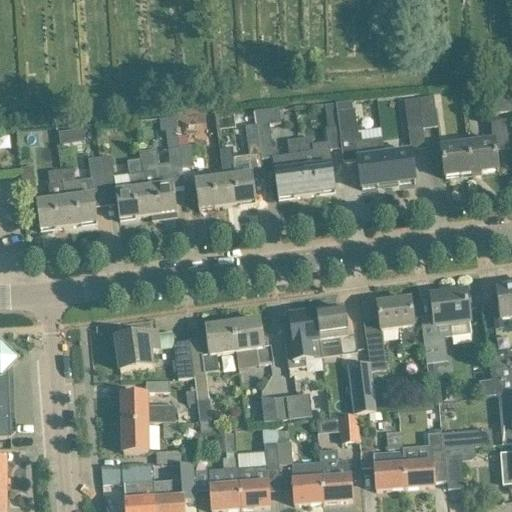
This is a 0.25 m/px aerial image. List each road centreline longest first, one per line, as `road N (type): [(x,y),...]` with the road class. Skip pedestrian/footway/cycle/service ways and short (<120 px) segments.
road 1 (tertiary): [(48,296),(511,236)]
road 2 (residential): [(64,511),(48,296)]
